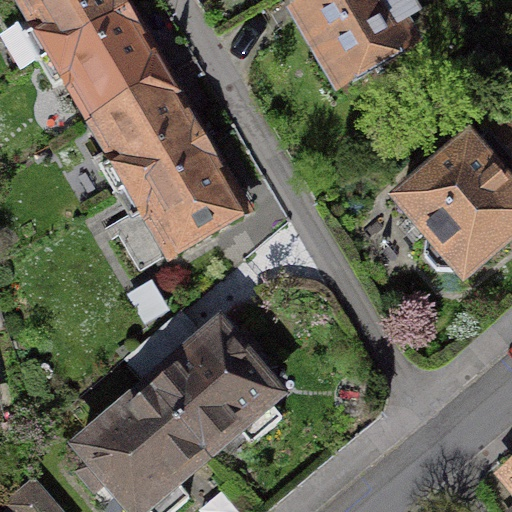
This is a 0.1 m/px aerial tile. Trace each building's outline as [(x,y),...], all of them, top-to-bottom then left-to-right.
[(23,36),(39,62),(125,11),(118,0),(21,0),(38,27),(23,36)] [(325,0),(298,16),(318,49),(338,83),(410,41),(400,24),(416,15),(407,0),(325,0)] [(68,79),(92,120),(164,77),(145,44),(125,11),(39,62),(54,88),(68,79)] [(101,168),(116,194),(203,144),(183,111),(164,77),(92,120),(115,160),(101,168)] [(511,111),(470,147),(468,145),(402,201),(431,235),(427,239),(425,257),(437,271),(455,271),(459,268),(464,273),(511,231),(511,197),(505,189),(511,183),(511,111)] [(146,212),(170,254),(242,212),(222,177),(203,144),(116,194),(131,220),(146,212)] [(177,314),(123,360),(149,390),(206,457),(236,430),(250,447),(282,420),(268,404),(275,397),(247,363),(261,351),(244,331),(230,343),(219,330),(203,344),(177,314)] [(175,483),(206,457),(149,390),(79,449),(90,462),(87,465),(104,485),(107,482),(132,511),(140,511),(144,510),(145,511),(173,511),(189,499),(175,483)] [(57,511),(33,484),(6,507),(10,511),(57,511)]
